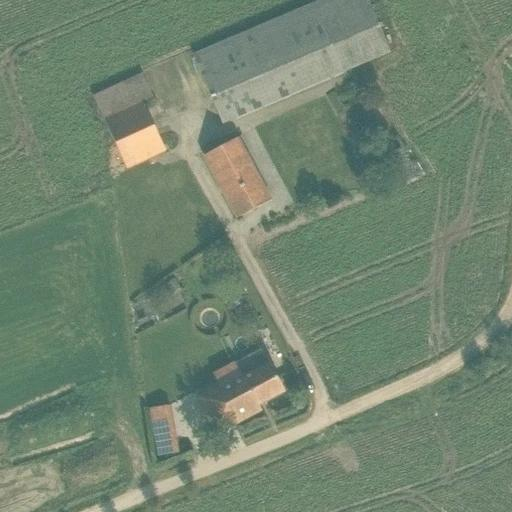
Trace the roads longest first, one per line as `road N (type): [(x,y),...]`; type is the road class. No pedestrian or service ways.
road 1 (unclassified): [(333,420),(107,511)]
road 2 (track): [(511,311),(493,348),(333,420)]
